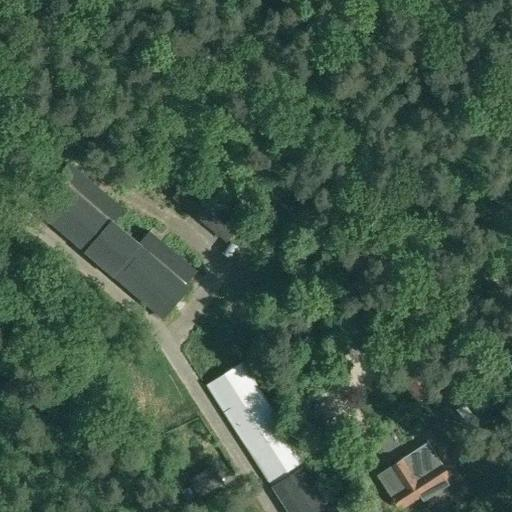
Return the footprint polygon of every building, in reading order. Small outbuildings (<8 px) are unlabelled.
[(198,271),(149,230),(140,242),(115,220),(125,207),(68,159),(51,181),(55,185),(36,209),(164,319),(191,286),(187,282),(198,271)] [(227,242),(241,222),(188,178),(174,198),(227,242)] [(287,511),(339,511),(244,361),(207,384),(287,511)] [(399,374),(418,403),(437,390),(419,362),(399,374)] [(463,390),(475,381),(464,367),(440,385),(451,399),(463,390)] [(476,386),(466,394),(463,397),(478,416),(492,406),(476,386)] [(316,437),(333,426),(324,413),(308,422),(316,437)] [(400,509),(451,477),(429,442),(378,474),(400,509)] [(218,464),(191,478),(201,495),(227,480),(218,464)]
